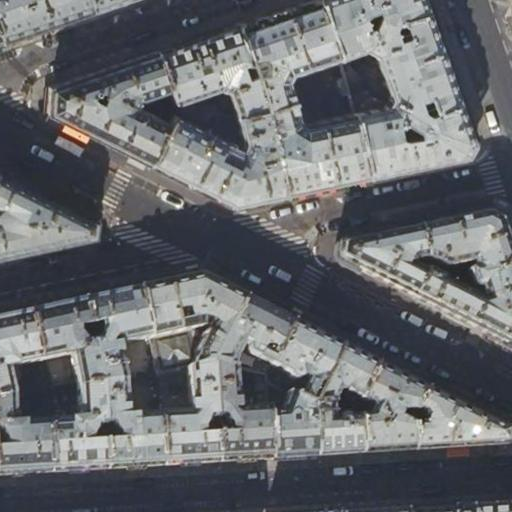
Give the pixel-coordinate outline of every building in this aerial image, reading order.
[(90,10),(86,0),(0,0),(0,40),(39,28),(90,10)] [(86,0),(90,10),(119,0),(86,0)] [(304,0),(282,8),(236,24),(263,108),(293,101),(288,81),(291,73),(337,58),(317,0),(304,0)] [(317,0),(337,58),(362,50),(374,55),(388,98),(384,107),(352,114),(366,177),(394,171),(428,164),(465,156),(472,143),(466,125),(443,56),(423,0),(317,0)] [(190,39),(155,51),(168,90),(172,102),(172,109),(187,111),(184,99),(199,94),(200,98),(205,97),(203,93),(216,89),(217,90),(218,90),(219,91),(221,91),(222,91),(223,91),(224,90),(233,116),(266,120),(263,108),(236,24),(190,39)] [(135,101),(168,90),(155,51),(98,71),(49,88),(46,112),(92,135),(147,163),(167,123),(133,106),(135,101)] [(342,95),(346,94),(342,77),(337,79),(336,81),(339,93),(342,95)] [(298,120),(293,101),(263,108),(266,120),(283,195),(324,186),(366,177),(352,114),(304,124),(298,120)] [(196,112),(207,113),(214,114),(213,104),(195,108),(196,112)] [(196,112),(187,111),(172,109),(171,116),(167,123),(147,163),(183,182),(207,194),(231,206),(252,202),(283,195),(266,120),(233,116),(240,143),(237,147),(199,128),(207,113),(196,112)] [(37,192),(0,173),(0,255),(20,251),(92,236),(94,221),(80,214),(62,205),(37,192)] [(82,209),(65,200),(62,205),(80,214),(82,209)] [(424,260),(425,260),(429,262),(429,263),(443,270),(470,264),(471,267),(468,268),(467,269),(466,270),(466,272),(471,288),(472,291),(474,291),(477,291),(479,290),(482,300),(481,301),(442,282),(443,279),(425,270),(424,273),(412,297),(467,325),(511,347),(511,258),(499,220),(486,213),(450,221),(418,227),(424,260)] [(414,263),(425,260),(424,260),(418,227),(381,235),(339,244),(337,259),(374,278),(412,297),(424,273),(412,266),(414,263)] [(171,281),(138,288),(148,340),(156,377),(186,370),(209,365),(244,297),(214,282),(199,275),(171,281)] [(110,294),(82,300),(99,385),(123,382),(117,346),(148,340),(138,288),(110,294)] [(264,306),(244,297),(209,365),(210,365),(234,370),(254,373),(264,375),(292,321),(264,306)] [(56,305),(28,312),(38,364),(69,357),(75,388),(99,385),(82,300),(56,305)] [(0,317),(0,398),(11,397),(6,370),(38,364),(28,312),(0,317)] [(316,333),(292,321),(264,375),(264,382),(311,406),(342,345),(316,333)] [(360,355),(342,345),(311,406),(312,406),(332,404),(338,394),(345,393),(345,395),(358,401),(377,363),(360,355)] [(400,374),(377,363),(358,401),(372,409),(367,417),(358,418),(359,454),(386,452),(412,450),(411,418),(426,387),(400,374)] [(216,462),(210,365),(209,365),(186,370),(188,413),(158,415),(161,466),(190,464),(216,462)] [(234,370),(210,365),(216,462),(243,461),(270,459),(266,413),(266,407),(264,382),(264,375),(254,373),(255,408),(236,409),(234,370)] [(161,466),(158,415),(126,417),(123,382),(99,385),(102,425),(108,425),(114,438),(114,442),(103,443),(105,469),(133,468),(161,466)] [(315,456),(312,406),(311,406),(264,382),(266,407),(281,406),(278,413),(266,413),(270,459),(289,458),(315,456)] [(102,425),(99,385),(75,388),(76,406),(70,406),(67,410),(67,420),(45,421),(49,473),(74,471),(105,469),(103,443),(102,425)] [(466,407),(426,387),(411,418),(412,450),(452,448),(505,445),(510,429),(466,407)] [(11,397),(0,398),(0,475),(18,475),(49,473),(45,421),(13,423),(11,397)] [(332,404),(312,406),(315,456),(332,455),(359,454),(358,418),(357,403),(332,404)]
